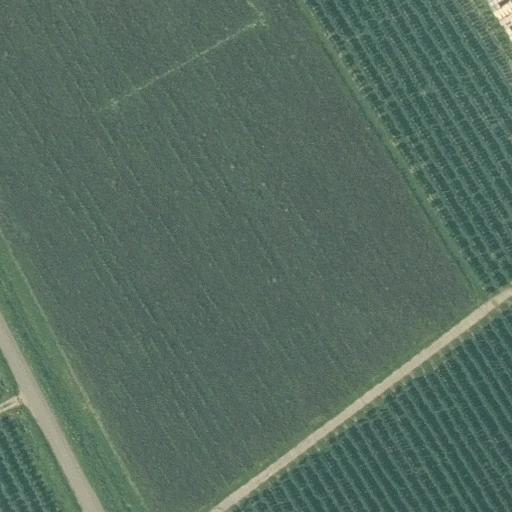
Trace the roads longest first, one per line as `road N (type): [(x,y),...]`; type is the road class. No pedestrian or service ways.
road 1 (unknown): [(511,289),(214,511)]
road 2 (unclassified): [(91,511),(0,334)]
